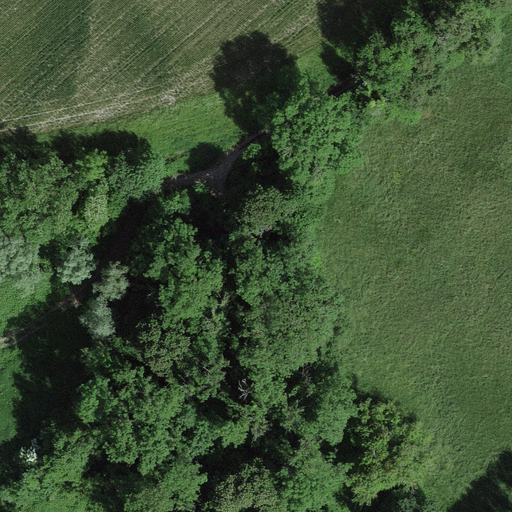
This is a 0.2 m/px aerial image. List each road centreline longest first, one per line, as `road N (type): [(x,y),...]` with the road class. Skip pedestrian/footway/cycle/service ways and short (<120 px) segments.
road 1 (track): [(212,168),(273,322),(279,511)]
road 2 (track): [(212,168),(360,81),(456,0)]
